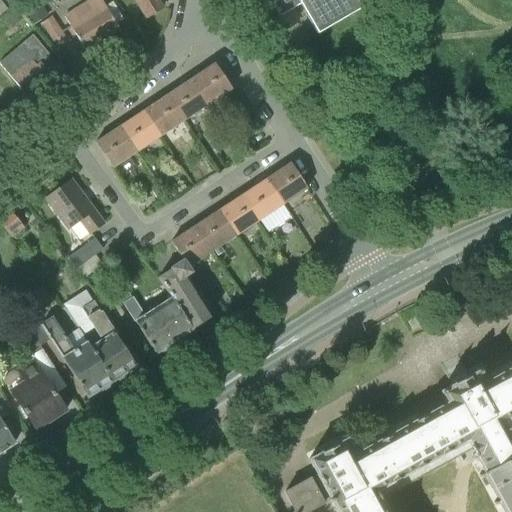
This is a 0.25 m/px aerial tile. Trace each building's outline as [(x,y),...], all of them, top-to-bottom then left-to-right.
[(95,0),(81,9),(66,18),(85,50),(119,29),(105,6),(101,0),(95,0)] [(137,0),(148,17),(163,8),(158,0),(137,0)] [(269,0),(279,17),(300,5),(317,34),(361,9),(356,0),(269,0)] [(57,48),(68,41),(53,17),(42,25),(57,48)] [(0,62),(0,63),(10,76),(28,98),(53,77),(42,64),(50,57),(32,35),(19,47),(0,62)] [(208,105),(231,89),(215,64),(191,80),(208,105)] [(184,121),(208,105),(191,80),(167,96),(184,121)] [(160,136),(184,121),(167,96),(143,111),(160,136)] [(136,152),(160,136),(143,111),(120,127),(136,152)] [(112,168),(136,152),(120,127),(95,143),(112,168)] [(283,204),(307,189),(291,163),(267,179),(283,204)] [(259,220),(283,204),(267,179),(243,195),(259,220)] [(71,180),(46,198),(69,229),(80,221),(90,234),(104,224),(71,180)] [(235,236),(259,220),(243,195),(219,211),(235,236)] [(269,231),(292,218),(286,207),(263,219),(269,231)] [(0,223),(12,239),(25,229),(9,209),(0,216),(0,223)] [(212,252),(235,236),(219,211),(195,227),(212,252)] [(216,258),(212,252),(195,227),(171,242),(183,260),(192,272),(194,271),(200,270),(201,269),(196,262),(205,256),(208,260),(210,259),(211,262),(216,258)] [(95,239),(68,258),(76,269),(103,250),(95,239)] [(210,318),(184,278),(192,273),(192,272),(183,260),(170,268),(171,270),(170,270),(167,272),(158,279),(172,299),(192,330),(201,324),(210,318)] [(112,381),(83,335),(79,329),(66,337),(52,316),(41,323),(42,324),(41,325),(17,289),(5,297),(6,299),(18,316),(40,345),(50,339),(62,357),(61,358),(87,397),(112,381)] [(155,354),(192,330),(172,299),(158,307),(156,304),(148,309),(150,312),(144,316),(133,298),(132,299),(128,293),(120,298),(155,354)] [(83,335),(112,381),(136,365),(116,334),(116,333),(114,331),(88,294),(77,301),(88,317),(86,318),(94,329),(83,335)] [(18,316),(8,323),(29,357),(43,349),(40,345),(18,316)] [(23,381),(10,389),(36,430),(65,411),(32,360),(16,370),(23,381)] [(346,439),(308,460),(317,474),(285,492),(295,511),(309,511),(331,500),(337,511),(388,511),(377,491),(465,443),(503,511),(511,511),(511,424),(509,419),(511,417),(511,368),(486,382),(480,370),(441,392),(447,404),(355,454),(346,439)] [(0,452),(15,443),(0,420),(11,412),(0,394),(0,452)]
